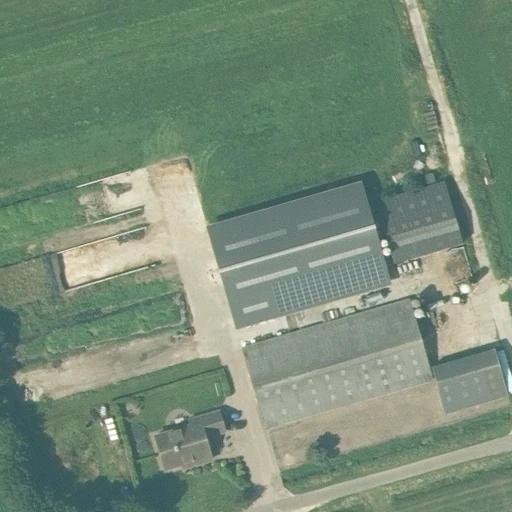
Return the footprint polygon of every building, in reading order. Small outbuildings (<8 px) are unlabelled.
[(171,205),(195,199),(186,164),(162,170),(171,205)] [(462,245),(444,181),(375,200),(393,264),(462,245)] [(358,186),(208,230),(236,326),(386,282),(358,186)] [(433,378),(410,301),(245,348),(267,426),(433,378)] [(21,337),(28,366),(125,342),(117,313),(21,337)] [(507,395),(494,349),(431,367),(444,413),(507,395)] [(225,431),(219,412),(189,420),(191,426),(155,436),(164,469),(192,461),(193,465),(212,459),(205,437),(225,431)]
